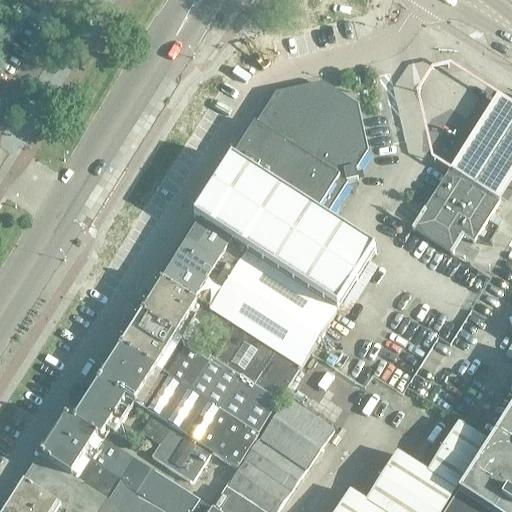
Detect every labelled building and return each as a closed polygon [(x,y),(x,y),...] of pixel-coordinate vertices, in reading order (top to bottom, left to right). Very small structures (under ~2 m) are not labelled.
[(326,217),(347,185),(358,182),(356,171),(367,154),(357,108),(322,86),(277,96),(234,163),(232,162),(194,221),(200,225),(339,313),(376,254),(324,221),(326,217)] [(488,110),(450,171),(501,201),(511,183),(511,99),(499,91),(488,110)] [(474,247),(496,213),(501,201),(450,171),(417,223),(412,231),(452,257),(458,249),(463,240),(474,247)] [(339,313),(200,225),(164,283),(198,305),(276,354),(301,370),(302,371),(339,313)] [(193,313),(198,305),(164,283),(150,305),(146,305),(143,310),(144,313),(142,316),(177,338),(182,341),(196,319),(191,316),(193,313)] [(301,370),(276,354),(198,305),(193,313),(223,333),(207,358),(255,389),(280,405),(301,370)] [(155,372),(177,338),(142,316),(121,350),(155,372)] [(280,405),(255,389),(207,358),(191,348),(170,381),(189,393),(219,412),(259,438),(280,405)] [(189,393),(170,381),(155,372),(121,350),(100,383),(143,410),(154,418),(168,426),(189,393)] [(211,511),(102,442),(104,439),(108,434),(119,441),(125,430),(129,432),(143,410),(100,383),(98,387),(94,387),(90,392),(92,396),(76,421),(74,425),(67,420),(55,440),(123,483),(167,511),(211,511)] [(259,438),(219,412),(189,393),(168,426),(173,429),(213,455),(239,471),(259,438)] [(306,473),(334,433),(288,402),(261,443),(306,473)] [(511,511),(511,408),(487,445),(472,470),(462,485),(501,511),(511,511)] [(173,429),(168,426),(154,418),(143,436),(161,448),(154,459),(195,484),(213,455),(173,429)] [(472,470),(487,445),(459,427),(458,428),(459,428),(444,452),(472,470)] [(167,511),(123,483),(55,440),(41,461),(75,482),(110,504),(122,511),(167,511)] [(263,511),(278,511),(304,476),(259,445),(229,488),(263,511)] [(462,485),(472,470),(444,452),(429,476),(456,494),(462,485)] [(444,511),(456,494),(429,476),(397,457),(398,458),(383,482),(430,511),(444,511)] [(122,511),(110,504),(75,482),(41,461),(24,487),(63,511),(122,511)] [(430,511),(383,482),(367,506),(376,511),(430,511)] [(63,511),(24,487),(8,511),(63,511)] [(256,511),(225,492),(212,511),(256,511)] [(376,511),(367,506),(350,495),(349,496),(350,496),(340,511),(376,511)] [(482,511),(458,497),(448,511),(482,511)]
